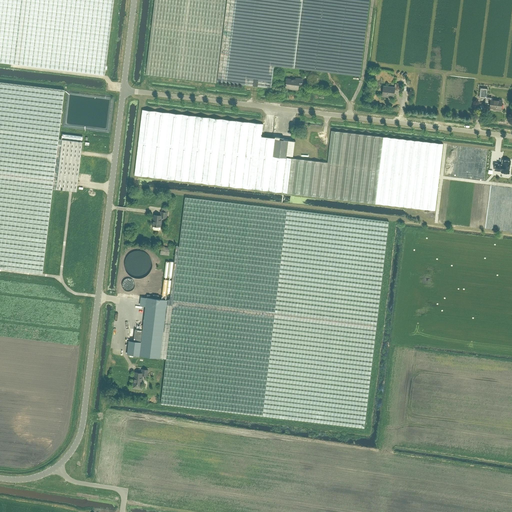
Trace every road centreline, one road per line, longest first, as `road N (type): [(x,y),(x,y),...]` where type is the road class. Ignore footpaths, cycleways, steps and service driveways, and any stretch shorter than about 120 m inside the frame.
road 1 (unclassified): [(511,135),(123,90)]
road 2 (unclassified): [(57,465),(86,407),(123,90)]
